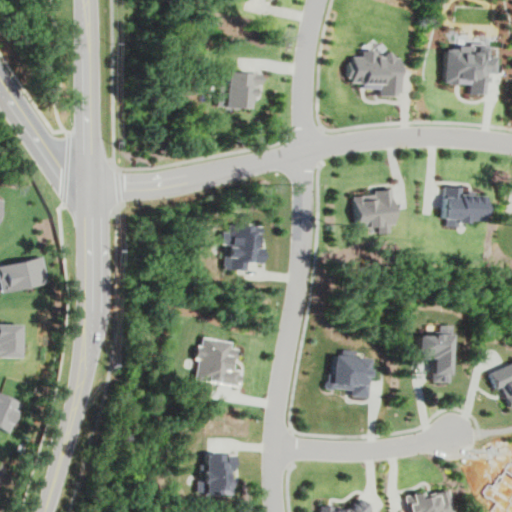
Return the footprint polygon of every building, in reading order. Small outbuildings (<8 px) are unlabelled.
[(443,47),(440,83),(466,85),(465,94),(484,95),(486,71),(493,72),(495,56),(487,56),(488,46),(476,45),(475,51),(470,51),(470,45),(455,44),(454,48),(443,47)] [(350,54),(349,81),(361,81),(361,86),(377,87),(377,96),(395,97),(396,56),(393,57),(387,51),(382,56),(380,53),(374,53),(375,50),(360,50),(360,55),(350,54)] [(226,70),(225,84),(216,83),(215,105),(248,107),(249,84),(255,85),(256,72),(226,70)] [(444,185),(441,217),(445,217),(444,225),(456,226),(456,221),(467,222),(468,219),(481,220),(483,195),(458,193),(459,186),(444,185)] [(350,195),(354,228),(375,225),(376,233),(387,231),(386,224),(392,223),(387,187),(372,189),(372,193),(350,195)] [(220,231),(219,242),(224,242),(223,254),(221,254),(220,264),(222,264),(222,268),(245,269),(245,261),(260,262),(261,247),(254,247),(256,226),(227,224),(226,232),(220,231)] [(0,291),(45,281),(40,255),(0,264),(0,291)] [(0,323),(0,356),(17,356),(18,324),(0,323)] [(419,335),(418,352),(429,353),(428,356),(432,356),(431,381),(449,382),(451,324),(436,324),(435,336),(419,335)] [(194,343),(192,358),(196,359),(193,378),(237,386),(240,370),(232,369),(236,349),(229,348),(230,342),(201,336),(200,344),(194,343)] [(334,354),(332,378),(328,378),(325,380),(324,385),(327,388),(331,388),(333,386),(350,388),(350,395),(366,396),(369,357),(334,354)] [(511,361),(486,372),(493,387),(499,384),(507,404),(511,401),(511,361)] [(0,428),(7,431),(18,403),(0,395),(0,428)] [(206,453),(206,470),(203,470),(203,482),(205,482),(205,494),(230,494),(230,470),(233,470),(233,453),(206,453)] [(511,453),(481,490),(495,501),(490,507),(495,511),(511,511),(508,509),(511,503),(511,453)] [(403,495),(406,511),(405,511),(452,511),(447,488),(433,492),(434,495),(422,498),(421,491),(403,495)] [(316,510),(316,511),(370,511),(357,499),(348,509),(331,510),(331,503),(317,503),(317,510),(316,510)]
